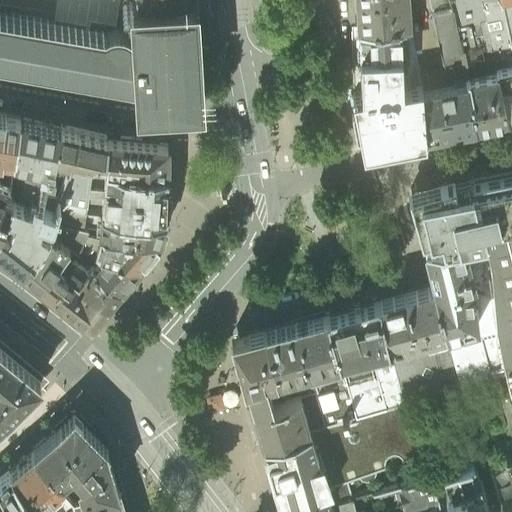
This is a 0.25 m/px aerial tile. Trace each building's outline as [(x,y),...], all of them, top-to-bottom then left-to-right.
[(36,0),(57,2),(54,23),(89,29),(90,24),(115,28),(119,0),(36,0)] [(132,0),(134,40),(137,85),(138,96),(199,93),(198,64),(193,0),(132,0)] [(406,0),(356,0),(358,22),(398,19),(408,19),(406,0)] [(449,0),(451,5),(457,34),(483,29),(487,28),(480,0),(449,0)] [(480,0),(487,28),(495,69),(505,116),(511,114),(511,51),(501,0),(480,0)] [(511,0),(501,0),(511,51),(511,0)] [(420,87),(466,78),(465,74),(457,34),(451,5),(432,8),(431,11),(432,13),(441,60),(417,65),(419,76),(420,87)] [(427,24),(410,27),(417,65),(441,60),(432,13),(426,14),(427,24)] [(0,63),(26,67),(111,81),(137,85),(134,40),(132,39),(129,36),(125,32),(118,31),(115,31),(109,33),(106,35),(0,16),(0,63)] [(352,88),(362,143),(423,131),(420,87),(419,76),(394,80),(393,53),(399,52),(398,19),(358,22),(359,62),(360,86),(352,88)] [(408,19),(398,19),(399,52),(393,53),(394,80),(419,76),(417,65),(414,47),(410,27),(408,19)] [(465,74),(495,69),(487,28),(483,29),(457,34),(465,74)] [(466,78),(474,121),(505,116),(495,69),(465,74),(466,78)] [(420,87),(423,131),(474,121),(466,78),(420,87)] [(0,171),(11,173),(19,119),(0,115),(0,171)] [(36,122),(19,119),(11,173),(8,195),(0,220),(0,250),(22,268),(36,249),(50,228),(56,205),(63,177),(52,169),(54,156),(59,127),(36,122)] [(68,130),(59,127),(54,156),(91,162),(104,163),(107,137),(93,135),(68,130)] [(107,137),(104,163),(131,167),(167,169),(167,142),(107,137)] [(104,163),(91,162),(54,156),(52,169),(63,177),(56,205),(85,210),(87,196),(102,197),(104,163)] [(168,210),(169,198),(170,186),(166,186),(167,169),(131,167),(104,163),(102,197),(101,212),(165,218),(166,210),(168,210)] [(511,166),(454,178),(453,173),(407,186),(420,231),(421,231),(424,242),(461,235),(484,231),(482,223),(510,216),(511,225),(511,166)] [(0,220),(8,195),(11,173),(0,171),(0,220)] [(85,210),(56,205),(52,218),(82,226),(85,210)] [(101,212),(100,229),(160,236),(163,226),(165,218),(101,212)] [(511,225),(510,216),(482,223),(484,231),(488,249),(491,265),(497,327),(506,369),(511,395),(511,225)] [(52,218),(50,228),(69,243),(77,249),(87,227),(82,226),(52,218)] [(100,229),(87,227),(77,249),(83,254),(91,244),(95,246),(100,229)] [(36,249),(53,262),(56,259),(69,243),(50,228),(36,249)] [(100,229),(95,246),(140,260),(150,248),(160,236),(100,229)] [(475,318),(446,327),(454,360),(460,383),(506,369),(497,327),(491,265),(488,249),(484,231),(461,235),(472,277),(470,278),(475,318)] [(423,242),(432,281),(446,327),(475,318),(470,278),(472,277),(461,235),(424,242),(423,242)] [(69,243),(56,259),(108,301),(115,292),(122,284),(83,254),(77,249),(69,243)] [(91,244),(83,254),(122,284),(131,272),(140,260),(95,246),(91,244)] [(36,249),(22,268),(38,282),(53,262),(36,249)] [(72,308),(91,323),(108,301),(56,259),(53,262),(38,282),(72,308)] [(413,335),(416,344),(430,340),(437,364),(454,360),(446,327),(432,281),(415,286),(378,297),(388,341),(413,335)] [(367,343),(371,357),(384,404),(403,399),(388,341),(378,297),(377,296),(357,302),(367,343)] [(339,357),(342,368),(355,413),(384,404),(371,357),(367,343),(357,302),(324,311),(324,312),(339,355),(339,356),(339,357)] [(324,312),(295,319),(308,366),(339,357),(339,356),(339,355),(324,312)] [(277,374),(308,366),(295,319),(264,328),(277,374)] [(277,374),(264,328),(233,336),(253,405),(284,396),(277,374)] [(388,341),(403,399),(420,394),(433,391),(430,378),(437,364),(430,340),(416,344),(413,335),(388,341)] [(0,418),(15,404),(40,379),(22,364),(0,346),(0,418)] [(342,368),(339,357),(308,366),(315,388),(325,422),(355,413),(342,368)] [(308,366),(277,374),(284,396),(299,392),(315,388),(308,366)] [(315,388),(299,392),(309,427),(325,422),(315,388)] [(259,425),(263,440),(309,427),(299,392),(284,396),(253,405),(259,425)] [(319,455),(329,484),(326,485),(330,500),(337,498),(344,496),(344,495),(350,494),(351,493),(347,478),(359,473),(360,476),(362,477),(364,478),(366,478),(368,477),(371,476),(373,474),(373,471),(373,468),(384,464),(383,461),(385,456),(387,453),(390,451),(394,451),(398,452),(401,454),(403,457),(422,451),(403,399),(384,404),(355,413),(325,422),(309,427),(317,455),(319,455)] [(69,408),(51,426),(86,468),(89,468),(103,442),(69,408)] [(77,475),(86,468),(51,426),(28,446),(56,479),(69,465),(77,475)] [(273,476),(283,511),(288,511),(322,502),(330,500),(326,485),(329,484),(319,455),(317,455),(309,427),(263,440),(273,476)] [(86,468),(77,475),(74,480),(79,497),(113,486),(111,478),(108,465),(103,442),(89,468),(86,468)] [(57,480),(56,479),(28,446),(3,467),(32,511),(50,511),(43,499),(55,486),(54,484),(57,480)] [(511,498),(501,505),(504,511),(511,511),(511,448),(504,450),(511,472),(511,498)] [(457,465),(472,511),(504,511),(501,505),(501,504),(490,507),(489,505),(487,504),(486,503),(483,503),(483,500),(485,494),(479,476),(478,475),(473,459),(457,465)] [(32,511),(3,467),(0,469),(0,492),(12,511),(32,511)] [(472,511),(468,511),(451,511),(451,510),(449,508),(444,491),(445,489),(448,488),(443,469),(430,473),(439,511),(472,511)] [(439,511),(430,473),(400,482),(405,504),(406,504),(407,511),(439,511)] [(120,511),(113,486),(79,497),(74,499),(77,511),(120,511)] [(0,511),(12,511),(0,492),(0,511)] [(344,496),(337,498),(339,511),(354,511),(350,494),(344,495),(344,496)] [(330,500),(322,502),(325,511),(339,511),(337,498),(330,500)] [(325,511),(322,502),(288,511),(325,511)]
